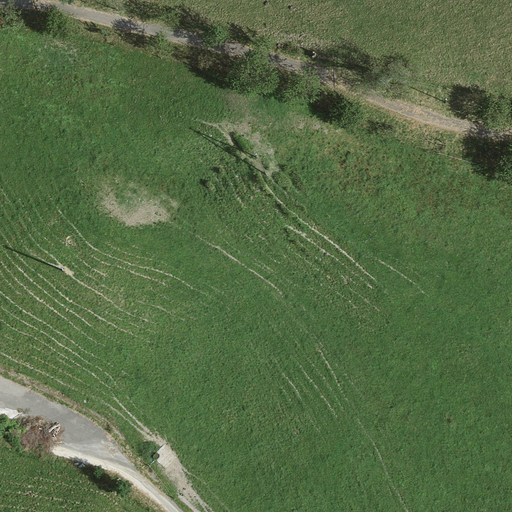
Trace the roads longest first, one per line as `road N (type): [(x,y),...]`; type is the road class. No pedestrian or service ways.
road 1 (track): [(511,135),(429,116),(243,51),(15,0)]
road 2 (track): [(168,511),(125,471),(59,428),(0,404)]
